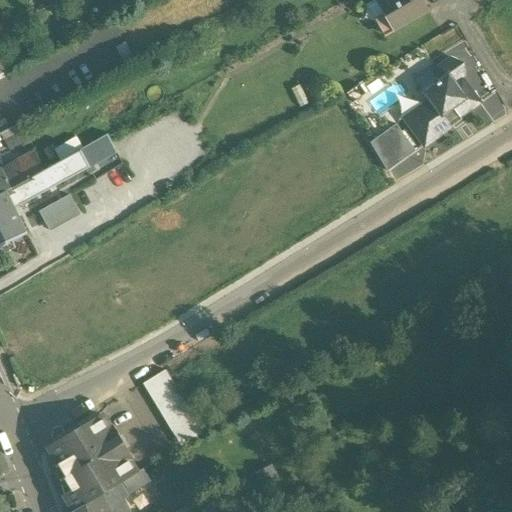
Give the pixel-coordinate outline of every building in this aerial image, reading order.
[(376,0),(386,16),(378,21),(386,35),(428,11),(422,0),(376,0)] [(450,59),(432,72),(429,69),(415,80),(424,92),(423,92),(429,101),(404,119),(424,147),(451,128),(450,125),(478,104),(460,80),(463,77),(463,71),(461,65),(456,61),(450,59)] [(36,116),(21,124),(24,130),(25,133),(40,125),(36,116)] [(415,152),(396,125),(370,144),(387,172),(415,152)] [(24,130),(4,140),(11,150),(29,141),(25,133),(24,130)] [(93,134),(40,162),(45,170),(80,151),(97,141),(93,134)] [(11,189),(4,192),(10,203),(22,205),(75,176),(88,166),(80,151),(45,170),(11,189)] [(36,153),(0,172),(0,194),(4,192),(11,189),(45,170),(40,162),(36,153)] [(4,192),(0,194),(0,247),(26,235),(10,203),(4,192)] [(62,200),(44,211),(52,224),(70,213),(62,200)] [(203,434),(165,371),(142,384),(181,447),(203,434)] [(101,416),(49,448),(59,464),(55,467),(56,468),(62,464),(68,475),(60,480),(61,482),(67,478),(74,489),(64,494),(74,511),(116,486),(136,474),(129,461),(132,459),(112,428),(109,429),(101,416)] [(271,466),(255,474),(262,487),(277,479),(271,466)] [(136,474),(116,486),(123,501),(129,497),(128,496),(136,491),(137,492),(150,484),(142,470),(136,474)] [(245,503),(236,483),(226,488),(234,504),(245,503)] [(74,511),(72,511),(129,511),(123,501),(116,486),(74,511)] [(162,504),(166,511),(177,511),(189,506),(183,493),(162,504)] [(189,506),(177,511),(202,511),(198,502),(189,506)]
